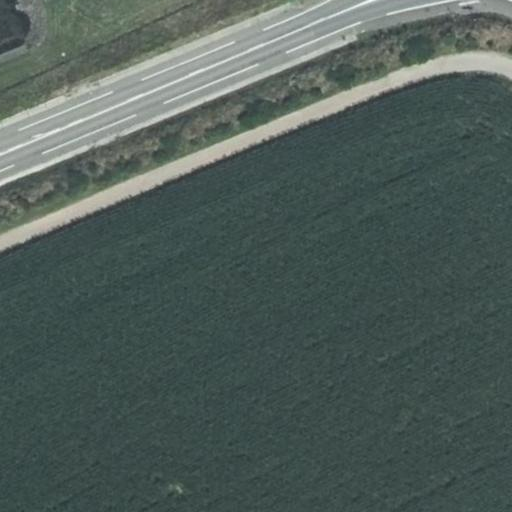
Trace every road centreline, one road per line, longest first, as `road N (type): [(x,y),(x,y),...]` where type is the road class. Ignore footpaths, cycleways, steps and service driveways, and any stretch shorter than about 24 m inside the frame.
road 1 (track): [(0,250),(430,73),(487,61),(511,68)]
road 2 (secondary): [(0,153),(324,18)]
